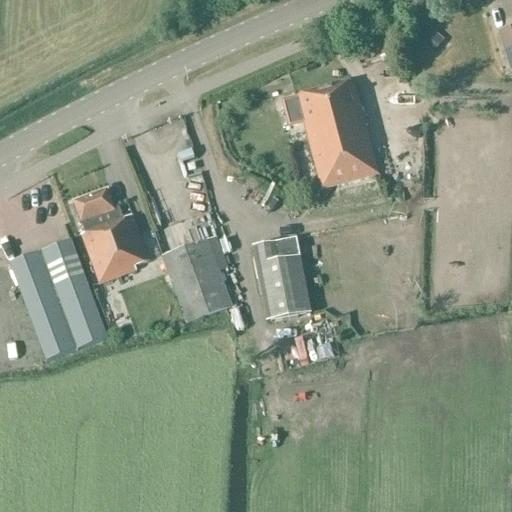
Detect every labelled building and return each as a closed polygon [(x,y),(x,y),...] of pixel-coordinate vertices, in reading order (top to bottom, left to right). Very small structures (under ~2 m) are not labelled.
[(436,19),(425,31),(442,45),(453,33),(436,19)] [(511,74),(511,31),(500,36),(511,74)] [(378,178),(354,84),(297,99),(302,117),(285,122),(291,147),(303,144),(298,125),(304,124),(322,193),(378,178)] [(224,202),(232,201),(228,179),(220,181),(224,202)] [(108,192),(74,205),(85,236),(81,237),(100,286),(136,273),(134,269),(149,264),(132,217),(124,220),(119,208),(114,210),(108,192)] [(69,235),(79,231),(66,193),(56,197),(69,235)] [(294,206),(289,213),(305,225),(310,217),(294,206)] [(232,241),(234,256),(251,254),(249,239),(232,241)] [(208,243),(162,259),(187,326),(232,310),(219,274),(228,271),(218,241),(208,244),(208,243)] [(311,317),(297,241),(253,250),(267,325),(311,317)] [(108,341),(71,243),(11,266),(48,363),(108,341)] [(290,366),(304,363),(300,346),(286,348),(290,366)]
